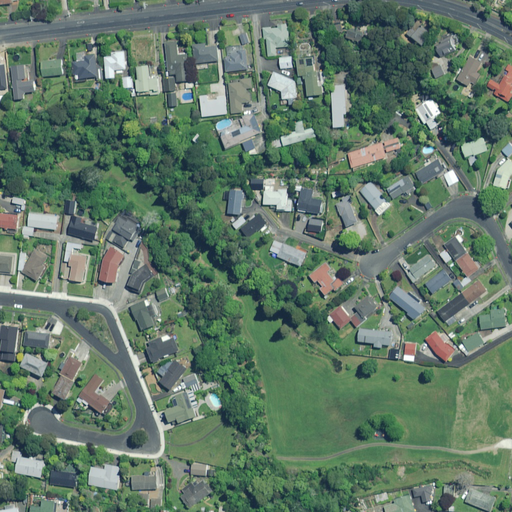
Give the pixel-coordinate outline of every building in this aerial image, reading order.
[(415,21),(406,34),(424,47),(433,34),(415,21)] [(290,47),(288,24),(278,25),(278,28),(271,29),(270,28),(263,28),(264,39),(267,39),(269,56),(276,56),(275,48),(290,47)] [(343,32),(340,24),(334,26),(337,34),(343,32)] [(365,34),(350,27),(345,37),(360,44),(365,34)] [(250,43),(247,33),(240,35),(243,45),(250,43)] [(460,41),(456,35),(435,47),(441,58),(457,49),(454,44),(460,41)] [(186,81),(191,81),(188,53),(187,53),(187,47),(178,48),(178,41),(166,42),(169,75),(177,74),(178,82),(186,81)] [(206,48),(206,44),(193,45),(195,64),(219,61),(217,47),(206,48)] [(246,49),(228,51),(228,55),(225,56),(227,72),(248,70),(246,49)] [(126,70),(125,52),(113,53),(113,57),(105,57),(106,78),(115,78),(115,73),(124,73),(124,70),(126,70)] [(85,56),(85,53),(76,54),(77,61),(72,62),(75,80),(99,77),(95,54),(85,56)] [(483,63),(471,56),(457,79),(470,87),(473,83),(476,85),(482,75),(478,72),(483,63)] [(293,68),(292,57),(280,58),(281,69),(293,68)] [(320,73),(317,73),(315,58),(298,61),(300,77),(305,76),(308,97),(324,95),(324,93),(330,92),(327,71),(320,72),(320,73)] [(64,75),(63,60),(42,62),(44,77),(64,75)] [(511,66),(508,64),(497,83),(495,82),(492,88),(494,90),(492,93),(509,102),(511,96),(511,93),(511,91),(511,66)] [(27,79),(26,65),(13,66),(16,100),(26,99),(26,93),(37,92),(36,81),(24,82),(24,79),(27,79)] [(445,74),(441,65),(432,69),(436,78),(445,74)] [(149,77),(149,66),(137,67),(138,80),(136,80),(137,96),(160,94),(158,76),(149,77)] [(290,99),(290,104),(298,104),(296,81),(274,72),(268,85),(283,92),(283,99),(288,98),(288,99),(290,99)] [(134,88),(132,77),(122,78),(124,89),(134,88)] [(176,91),(175,78),(164,79),(165,91),(176,91)] [(252,88),(251,79),(240,80),(240,82),(229,84),(232,114),(243,113),(242,103),(250,102),(249,93),(247,94),(246,89),(252,88)] [(90,81),(72,84),(73,90),(91,87),(90,81)] [(348,114),(346,85),(331,86),(334,128),(346,127),(345,114),(348,114)] [(177,106),(176,94),(169,94),(170,107),(177,106)] [(227,114),(225,96),(218,97),(219,100),(208,101),(208,96),(200,97),(203,117),(227,114)] [(441,113),(431,98),(414,110),(423,124),(426,122),(431,130),(438,126),(433,118),(441,113)] [(262,133),(254,115),(243,120),(246,127),(222,137),(227,149),(242,143),(241,142),(262,133)] [(305,131),(302,122),(295,124),(297,132),(271,139),(273,149),(317,137),(314,128),(305,131)] [(202,136),(197,134),(193,141),(198,144),(202,136)] [(400,138),(383,143),(348,153),(352,168),(387,158),(386,155),(403,150),(400,138)] [(487,151),(482,138),(461,146),(465,157),(467,157),(471,166),(478,163),(475,155),(487,151)] [(511,153),(511,146),(509,143),(502,150),(509,156),(511,153)] [(446,173),(438,159),(415,173),(422,185),(437,176),(438,178),(446,173)] [(511,174),(511,162),(509,159),(497,172),(493,185),(505,189),(509,178),(511,174)] [(458,181),(453,171),(444,175),(450,185),(458,181)] [(417,189),(407,174),(386,188),(394,199),(407,191),(409,195),(417,189)] [(391,205),(370,182),(360,191),(370,203),(369,203),(380,215),(391,205)] [(273,186),(263,186),(263,205),(278,205),(278,211),(291,211),(291,198),(294,198),(294,190),(273,190),(273,186)] [(313,190),(300,188),(297,211),(321,214),(323,200),(312,198),(313,190)] [(243,191),(230,190),(229,214),(241,215),(242,200),(243,200),(243,191)] [(353,202),(350,195),(342,199),(343,202),(339,204),(349,227),(359,222),(350,203),(353,202)] [(20,216),(0,213),(0,227),(18,229),(20,216)] [(59,215),(30,213),(28,227),(24,227),(23,239),(28,239),(29,236),(33,236),(34,228),(58,230),(59,215)] [(269,226),(259,213),(249,220),(250,222),(241,229),(249,239),(261,229),(262,232),(269,226)] [(83,219),(74,216),(69,234),(95,241),(99,227),(82,223),(83,219)] [(142,228),(119,217),(112,231),(117,234),(113,242),(125,248),(129,239),(135,242),(142,228)] [(246,221),(242,217),(233,225),(237,230),(246,221)] [(466,252),(456,237),(446,245),(456,259),(466,252)] [(298,250),(274,241),(270,251),(278,254),(277,257),(302,266),(307,253),(298,249),(298,250)] [(84,245),(67,243),(65,261),(70,262),(70,266),(73,266),(71,281),(84,282),(88,257),(72,255),(73,248),(83,249),(84,245)] [(126,255),(111,247),(104,258),(100,281),(116,284),(119,269),(126,255)] [(49,257),(35,250),(23,273),(39,281),(46,267),(44,266),(49,257)] [(452,259),(446,251),(440,255),(446,263),(452,259)] [(479,270),(469,254),(457,262),(468,278),(479,270)] [(16,256),(1,255),(1,256),(0,256),(0,270),(1,270),(1,274),(15,275),(16,256)] [(436,265),(428,255),(406,272),(414,283),(436,265)] [(332,270),(326,263),(311,275),(327,295),(334,289),(336,291),(344,284),(339,278),(336,281),(328,272),(332,270)] [(155,275),(147,266),(135,274),(129,288),(143,294),(145,283),(155,275)] [(452,280),(444,269),(425,284),(434,294),(452,280)] [(471,282),(467,277),(461,282),(458,279),(453,283),(459,291),(471,282)] [(487,291),(478,280),(438,312),(449,326),(457,320),(455,317),(487,291)] [(425,309),(398,287),(390,297),(409,313),(408,314),(416,320),(425,309)] [(169,298),(166,289),(157,292),(161,301),(169,298)] [(379,307),(369,296),(355,308),(358,312),(351,318),(341,306),(327,318),(331,323),(335,320),(342,329),(351,321),(357,328),(367,319),(366,318),(379,307)] [(151,305),(148,300),(131,307),(137,320),(139,320),(143,331),(156,325),(152,317),(157,315),(152,305),(151,305)] [(506,326),(504,309),(490,311),(490,315),(479,316),(481,330),(506,326)] [(20,328),(0,325),(0,340),(3,341),(2,351),(3,352),(2,360),(16,361),(20,328)] [(392,332),(360,330),(359,342),(375,343),(375,347),(382,348),(383,345),(391,346),(392,332)] [(50,349),(52,334),(26,332),(24,346),(50,349)] [(447,344),(434,332),(426,341),(438,352),(437,353),(446,362),(456,351),(448,344),(447,344)] [(484,343),(478,333),(463,342),(469,352),(484,343)] [(171,340),(169,335),(148,343),(150,347),(147,349),(153,363),(159,361),(158,359),(180,351),(175,338),(171,340)] [(416,344),(406,342),(404,360),(414,362),(416,344)] [(400,350),(391,350),(391,359),(400,359),(400,350)] [(50,364),(27,354),(21,367),(43,377),(50,364)] [(71,357),(62,376),(53,393),(67,400),(76,383),(74,382),(84,364),(71,357)] [(159,373),(165,377),(161,382),(172,390),(187,369),(176,361),(174,362),(169,359),(159,373)] [(202,389),(195,374),(183,379),(187,388),(191,386),(194,393),(202,389)] [(92,405),(103,414),(104,412),(108,415),(115,405),(102,395),(101,397),(95,392),(104,381),(96,375),(80,397),(76,401),(88,410),(92,405)] [(216,385),(213,380),(202,384),(205,390),(216,385)] [(193,392),(188,393),(187,392),(176,396),(180,406),(165,411),(169,423),(178,420),(179,423),(196,418),(193,408),(198,407),(193,392)] [(22,453),(13,451),(11,462),(17,463),(15,473),(42,478),(45,462),(21,457),(22,453)] [(207,465),(192,464),(191,475),(206,476),(207,465)] [(122,468),(106,465),(105,470),(92,468),(89,486),(118,490),(122,468)] [(79,474),(52,471),(51,484),(77,487),(79,474)] [(157,490),(157,477),(132,477),(132,490),(157,490)] [(212,492),(204,481),(195,488),(192,483),(182,490),(185,493),(181,496),(189,509),(212,492)] [(414,497),(421,496),(423,503),(432,501),(430,494),(433,494),(431,486),(413,490),(414,497)] [(491,511),(496,500),(471,490),(466,502),(490,511),(491,511)] [(388,497),(385,492),(376,497),(378,501),(388,497)] [(415,511),(410,495),(395,499),(396,504),(382,508),(383,511),(415,511)] [(160,500),(151,499),(150,509),(160,509),(160,500)] [(56,511),(57,502),(44,500),(44,507),(33,506),(32,511),(56,511)]
